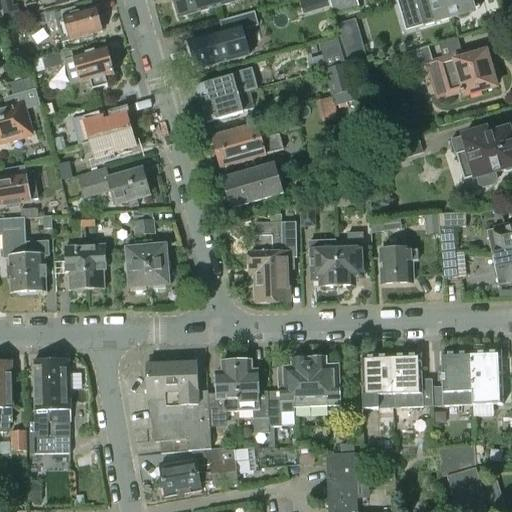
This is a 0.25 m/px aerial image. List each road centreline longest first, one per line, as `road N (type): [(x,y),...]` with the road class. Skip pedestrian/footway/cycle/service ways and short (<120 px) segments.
road 1 (residential): [(135,0),(215,291),(216,329)]
road 2 (residential): [(216,329),(511,320)]
road 3 (residential): [(129,511),(100,331)]
road 4 (unknown): [(147,511),(266,493),(291,500),(297,511)]
